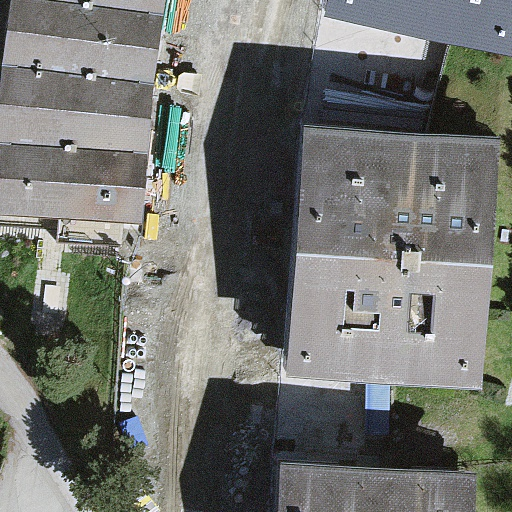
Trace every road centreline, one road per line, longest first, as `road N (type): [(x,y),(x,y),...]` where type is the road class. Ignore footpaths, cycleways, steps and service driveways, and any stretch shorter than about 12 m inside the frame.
road 1 (residential): [(251,0),(198,307),(202,511)]
road 2 (residential): [(0,398),(30,457),(80,511)]
